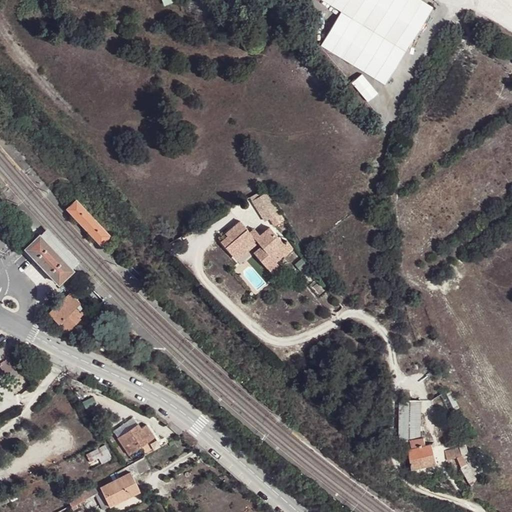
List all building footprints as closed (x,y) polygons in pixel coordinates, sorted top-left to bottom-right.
[(432,5),(422,0),(325,0),(342,10),(319,46),(382,85),(432,5)] [(276,207),(264,189),(240,204),(249,218),(261,210),(264,214),(276,207)] [(67,208),(77,218),(86,209),(77,199),(67,208)] [(86,209),(77,218),(91,234),(101,225),(86,209)] [(263,246),(276,262),(291,248),(286,241),(283,243),(269,226),(260,233),(257,230),(252,233),(249,230),(240,219),(225,231),(228,234),(221,239),(235,256),(258,239),(263,246)] [(101,225),(91,234),(101,244),(110,235),(101,225)] [(48,229),(40,236),(72,270),(73,270),(80,263),(48,229)] [(72,270),(40,236),(39,235),(29,245),(24,250),(45,270),(59,284),(61,282),(73,270),(72,270)] [(17,248),(9,241),(0,250),(0,255),(5,260),(17,248)] [(280,268),(276,262),(263,246),(253,252),(271,275),(280,268)] [(50,314),(67,331),(69,330),(81,318),(80,317),(85,311),(78,303),(80,302),(70,293),(50,314)] [(12,354),(8,358),(0,364),(0,366),(7,376),(9,376),(21,366),(12,354)] [(26,372),(21,366),(9,376),(13,381),(26,372)] [(456,409),(460,406),(451,389),(446,392),(456,409)] [(411,439),(421,439),(421,399),(400,400),(400,443),(411,439)] [(140,423),(118,437),(131,454),(156,436),(147,424),(142,427),(140,423)] [(425,446),(425,439),(421,439),(411,439),(412,449),(409,450),(412,468),(438,463),(432,444),(425,446)] [(106,445),(87,454),(94,468),(113,458),(106,445)] [(472,486),(477,480),(464,456),(469,454),(465,445),(454,449),(456,459),(472,486)] [(449,461),(456,459),(454,449),(445,452),(449,461)] [(103,490),(110,506),(141,491),(134,477),(150,469),(144,458),(69,499),(73,507),(95,494),(103,490)] [(114,461),(96,469),(100,477),(118,468),(114,461)] [(103,510),(110,506),(103,490),(95,494),(103,510)]
